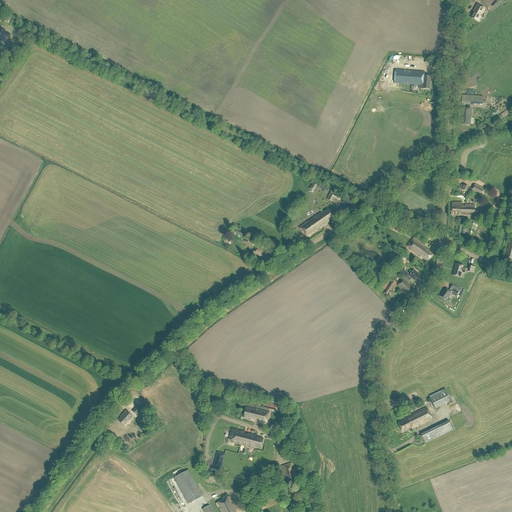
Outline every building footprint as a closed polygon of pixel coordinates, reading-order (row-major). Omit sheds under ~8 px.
[(495,10),(500,6),(497,2),(492,6),(495,10)] [(479,22),(486,9),(477,4),(473,12),(474,13),(471,18),(479,22)] [(11,19),(5,15),(2,21),(8,24),(11,19)] [(0,45),(2,47),(4,43),(5,43),(9,35),(3,32),(4,30),(0,28),(0,27),(0,45)] [(419,88),(429,89),(430,76),(425,76),(425,72),(395,70),(394,83),(420,85),(419,88)] [(386,102),(409,103),(409,94),(387,92),(386,102)] [(472,104),(473,104),(483,105),(483,96),(473,96),(472,104)] [(408,110),(409,103),(378,102),(377,109),(408,110)] [(462,125),(471,125),(472,109),(461,108),(461,119),(461,124),(462,124),(462,125)] [(313,192),(317,185),(313,183),(309,189),(313,192)] [(472,190),(479,194),(483,196),(486,190),(475,184),(472,190)] [(342,195),(331,191),(330,194),(329,194),(327,199),(332,201),(334,198),(339,200),(342,195)] [(465,207),(462,207),(462,203),(452,203),(452,215),(474,217),(475,205),(465,205),(465,207)] [(334,218),(328,209),(322,214),(321,213),(299,228),(307,238),(330,222),(329,221),(334,218)] [(421,256),(428,261),(433,254),(424,247),(425,246),(414,238),(407,247),(420,258),(421,256)] [(253,254),(265,265),(270,259),(264,254),(265,252),(260,247),(253,254)] [(463,266),(456,264),(453,276),(460,278),(462,273),(465,274),(465,271),(474,273),(475,267),(469,266),(468,269),(466,269),(466,268),(463,268),(463,266)] [(400,273),(405,278),(407,275),(408,274),(403,269),(400,273)] [(415,280),(420,283),(423,279),(419,276),(420,275),(414,270),(410,276),(415,281),(415,280)] [(409,296),(415,291),(411,287),(404,279),(397,286),(402,291),(403,290),(406,292),(405,293),(408,296),(408,295),(409,296)] [(447,298),(448,299),(453,291),(458,294),(460,291),(460,290),(455,287),(453,285),(450,289),(449,291),(446,288),(440,296),(446,300),(447,298)] [(430,397),(436,409),(452,402),(446,389),(430,397)] [(419,398),(416,391),(404,397),(407,404),(419,398)] [(139,404),(132,412),(136,415),(139,413),(141,411),(143,408),(139,404)] [(263,422),(267,423),(270,412),(246,407),(243,418),(248,419),(248,420),(255,421),(256,420),(259,420),(259,422),(263,423),(263,422)] [(421,425),(433,420),(427,407),(420,411),(403,419),(404,420),(398,423),(403,433),(412,428),(413,429),(418,427),(417,425),(420,424),(421,425)] [(128,422),(132,417),(126,411),(120,417),(121,418),(118,421),(123,426),(127,421),(128,422)] [(449,420),(421,434),(425,444),(453,430),(449,420)] [(248,435),(245,434),(245,432),(232,429),(229,442),(255,448),(255,447),(261,449),(264,439),(257,437),(257,436),(248,434),(248,435)] [(289,484),(298,482),(296,474),(294,474),(293,471),(295,470),(293,463),(282,466),(285,479),(287,479),(289,484)] [(175,478),(189,504),(203,496),(188,470),(175,478)] [(233,505),(231,501),(232,501),(230,496),(217,504),(221,511),(237,511),(238,511),(234,504),(233,505)]
